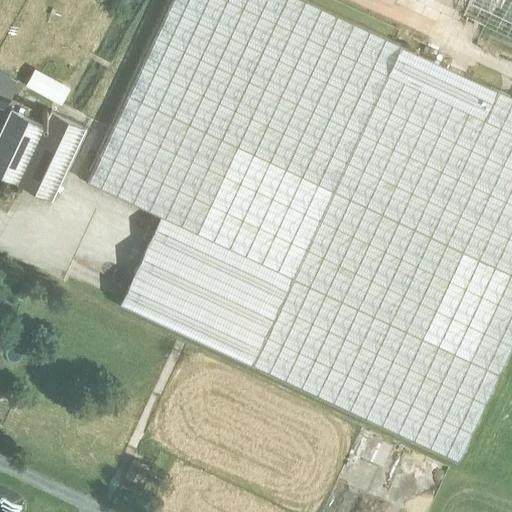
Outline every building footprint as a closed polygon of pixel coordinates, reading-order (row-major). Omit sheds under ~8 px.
[(511,94),(311,0),(167,0),(126,92),(355,196),(511,268),(511,94)] [(511,0),(468,0),(462,15),(511,37),(511,0)] [(18,78),(0,68),(0,102),(3,104),(18,78)] [(26,82),(61,100),(67,89),(33,71),(26,82)] [(511,268),(355,196),(126,92),(86,178),(162,213),(293,274),(252,363),(459,459),(511,342),(511,268)] [(44,123),(11,108),(0,131),(0,172),(50,196),(83,124),(51,109),(44,123)] [(120,302),(252,363),(293,274),(162,213),(120,302)]
